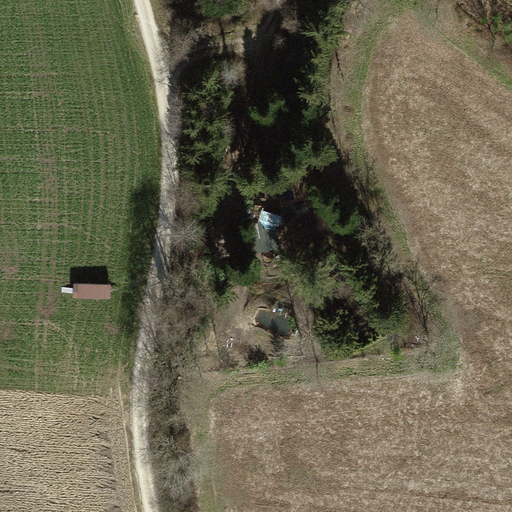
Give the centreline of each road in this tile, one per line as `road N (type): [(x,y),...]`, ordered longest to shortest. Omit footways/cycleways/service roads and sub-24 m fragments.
road 1 (track): [(139,0),(171,156),(141,390),(152,511)]
road 2 (track): [(169,139),(259,135),(279,125),(348,0)]
